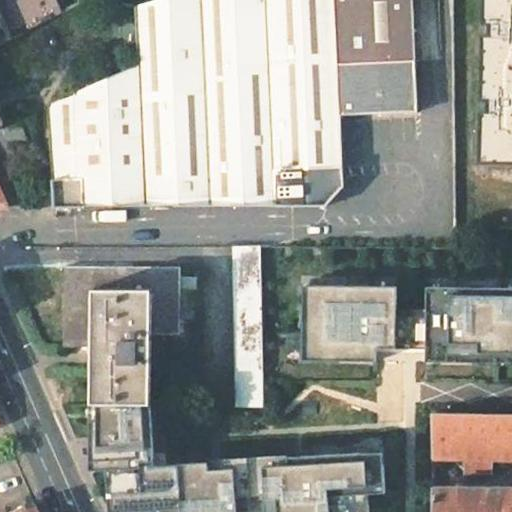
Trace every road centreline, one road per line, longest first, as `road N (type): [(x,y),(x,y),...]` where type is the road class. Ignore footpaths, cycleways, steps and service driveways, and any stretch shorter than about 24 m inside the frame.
road 1 (secondary): [(0,346),(73,511)]
road 2 (unknown): [(432,172),(438,37)]
